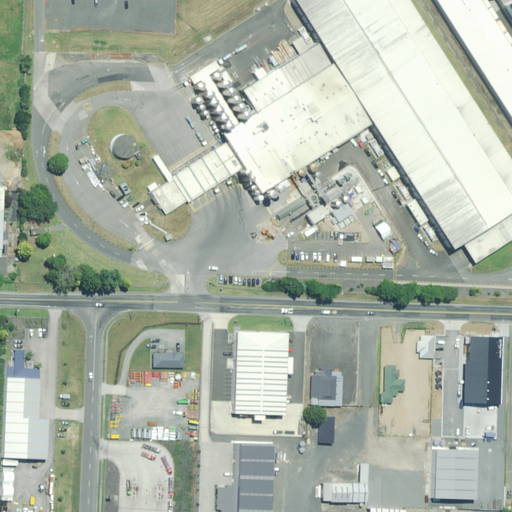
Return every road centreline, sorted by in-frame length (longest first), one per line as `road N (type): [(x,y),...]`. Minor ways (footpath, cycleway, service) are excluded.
road 1 (tertiary): [(511,316),(96,301)]
road 2 (unclassified): [(96,301),(89,511)]
